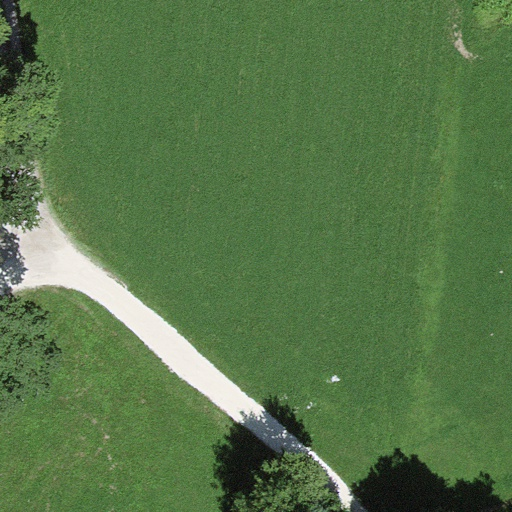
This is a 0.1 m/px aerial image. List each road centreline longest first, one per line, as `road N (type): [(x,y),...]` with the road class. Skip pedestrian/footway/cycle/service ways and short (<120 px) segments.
road 1 (track): [(32,235),(205,374),(346,511)]
road 2 (track): [(0,5),(32,235)]
